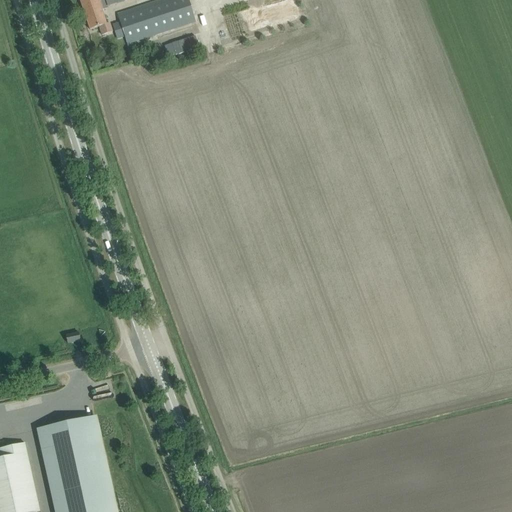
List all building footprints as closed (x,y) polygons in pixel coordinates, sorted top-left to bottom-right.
[(108,6),(126,0),(80,0),(90,30),(100,27),(102,35),(113,32),(110,23),(107,24),(102,10),(108,8),(108,6)] [(126,36),(128,43),(130,48),(134,46),(133,42),(196,23),(188,0),(164,0),(118,15),(120,23),(113,26),(118,39),(126,36)] [(289,0),(273,0),(280,24),(296,19),(289,0)] [(65,336),(67,343),(80,341),(78,333),(65,336)] [(117,511),(98,427),(45,439),(47,449),(52,448),(65,511),(117,511)] [(0,458),(0,511),(37,511),(40,511),(25,443),(0,448),(0,454),(1,458),(0,458)]
